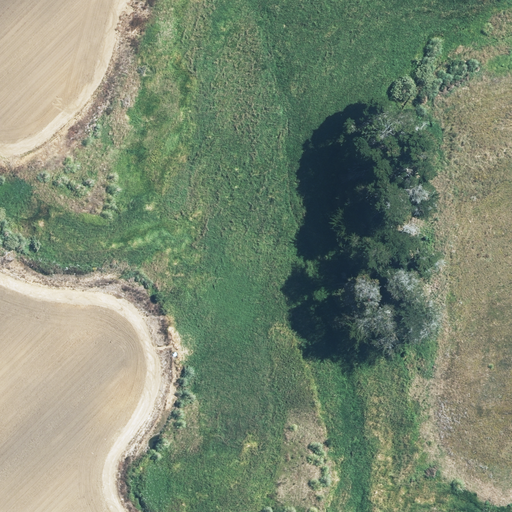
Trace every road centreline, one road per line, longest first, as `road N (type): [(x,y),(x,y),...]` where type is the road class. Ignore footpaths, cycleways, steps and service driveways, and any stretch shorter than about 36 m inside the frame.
road 1 (track): [(0,288),(96,303),(124,316),(144,374),(136,415),(104,480),(112,511)]
road 2 (track): [(0,139),(63,106),(84,70),(103,0)]
